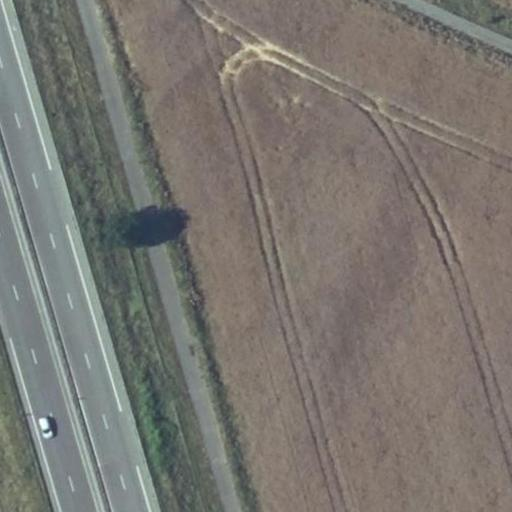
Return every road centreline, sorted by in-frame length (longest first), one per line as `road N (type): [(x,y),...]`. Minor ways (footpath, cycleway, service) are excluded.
road 1 (unclassified): [(83,0),(232,511)]
road 2 (trunk): [(132,511),(0,57)]
road 3 (trunk): [(0,234),(81,511)]
